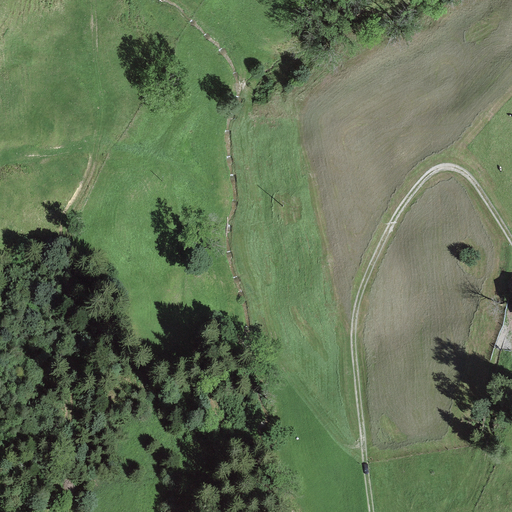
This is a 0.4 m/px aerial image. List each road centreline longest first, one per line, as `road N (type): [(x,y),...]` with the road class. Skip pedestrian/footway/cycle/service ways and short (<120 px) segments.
road 1 (track): [(372,511),(353,324),(382,241),(423,183),(446,166),(469,179),(511,240)]
road 2 (track): [(46,511),(69,433),(72,294),(64,240),(99,134)]
